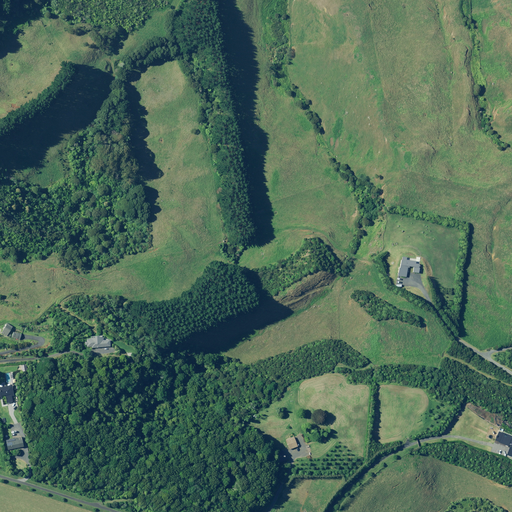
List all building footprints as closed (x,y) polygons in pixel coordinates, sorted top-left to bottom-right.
[(401,260),(400,268),(399,268),(398,277),(406,278),(408,268),(409,268),(409,267),(413,268),(413,273),(418,273),(419,268),(418,268),(419,264),(415,264),(415,261),(406,260),(406,258),(402,257),(401,260)] [(12,327),(5,323),(2,328),(4,329),(1,333),(7,336),(12,327)] [(21,334),(14,332),(13,335),(10,334),(9,337),(20,340),(21,334)] [(103,340),(103,336),(91,337),(91,339),(87,339),(87,342),(85,342),(85,345),(87,345),(87,347),(92,346),(92,348),(110,346),(109,340),(103,340)] [(14,395),(12,385),(0,387),(0,396),(5,395),(7,403),(13,402),(12,396),(14,395)] [(511,437),(498,432),(495,441),(499,443),(498,443),(509,448),(506,456),(511,458),(511,437)] [(24,446),(22,437),(18,438),(6,440),(8,450),(24,446)] [(290,450),(298,447),(294,438),(286,441),(290,450)] [(279,464),(286,462),(283,452),(276,454),(279,464)]
